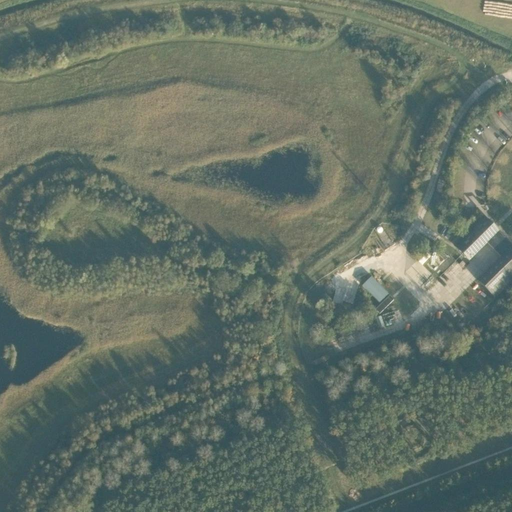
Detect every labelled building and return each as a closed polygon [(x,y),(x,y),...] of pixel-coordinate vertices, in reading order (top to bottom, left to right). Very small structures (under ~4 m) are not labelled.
[(432,202),(428,212),(436,214),(440,205),(432,202)] [(483,216),(454,246),(468,261),(474,255),(486,243),(498,232),(483,216)] [(500,258),(478,281),(495,298),(511,282),(511,245),(498,232),(486,243),(500,258)] [(436,254),(432,258),(439,265),(443,261),(436,254)] [(369,287),(371,292),(382,287),(380,282),(369,287)] [(473,284),(464,293),(481,310),(490,302),(473,284)] [(385,287),(373,293),(383,312),(388,309),(384,301),(390,298),(385,287)] [(338,347),(323,352),(325,357),(340,352),(338,347)]
